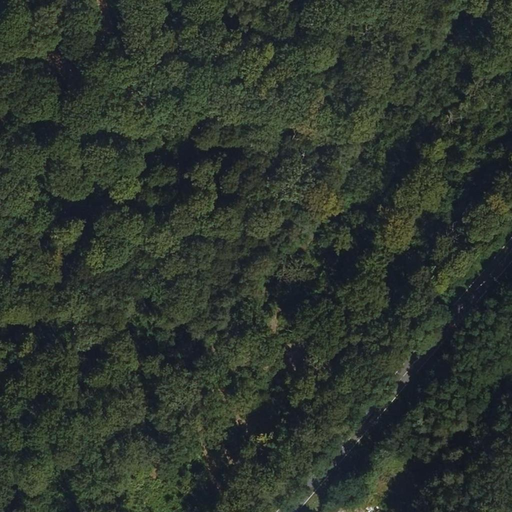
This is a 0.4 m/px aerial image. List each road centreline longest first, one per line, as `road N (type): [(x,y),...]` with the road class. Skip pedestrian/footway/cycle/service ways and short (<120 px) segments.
road 1 (track): [(0,302),(104,347),(335,0)]
road 2 (primary): [(288,511),(511,250)]
